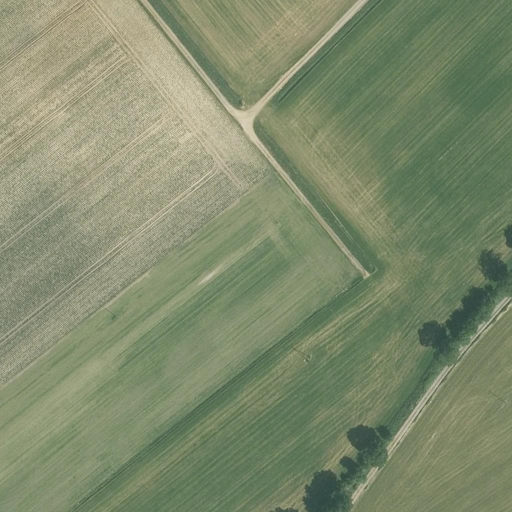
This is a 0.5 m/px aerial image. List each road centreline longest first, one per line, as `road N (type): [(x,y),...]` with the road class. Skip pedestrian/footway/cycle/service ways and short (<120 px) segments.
road 1 (track): [(364,0),(242,122),(363,268)]
road 2 (track): [(242,122),(142,0)]
